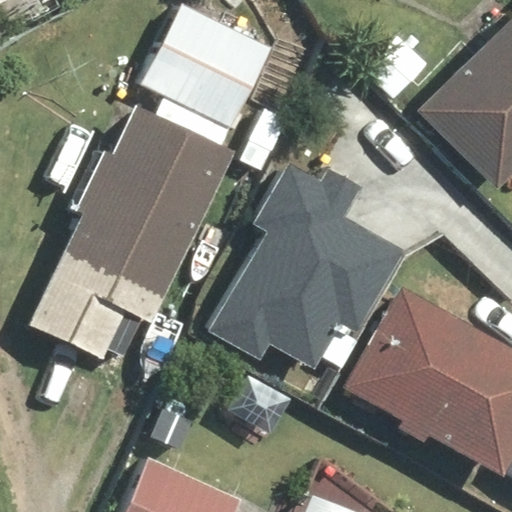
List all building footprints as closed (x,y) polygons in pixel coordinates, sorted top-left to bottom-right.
[(511,2),(397,118),(476,196),(511,159),(511,2)] [(163,10),(125,90),(214,132),(251,52),(163,10)] [(113,111),(8,334),(83,368),(106,319),(129,329),(218,139),(181,122),(173,139),(113,111)] [(259,218),(206,314),(250,338),(258,323),(306,350),(328,311),(344,316),(389,235),(330,202),(346,174),(311,155),(305,166),(279,152),(246,211),(259,218)] [(511,417),(511,372),(378,295),(320,393),(378,426),(374,432),(403,449),(406,443),(477,485),(511,417)] [(136,463),(111,511),(221,511),(224,506),(136,463)]
